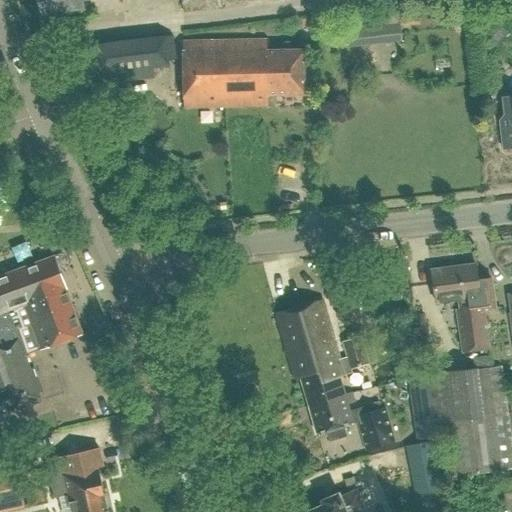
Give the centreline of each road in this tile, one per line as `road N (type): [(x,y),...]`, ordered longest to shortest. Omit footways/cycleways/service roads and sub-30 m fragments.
road 1 (unclassified): [(108,263),(511,212)]
road 2 (unclassified): [(216,511),(108,263)]
road 3 (unclassified): [(108,263),(44,124)]
